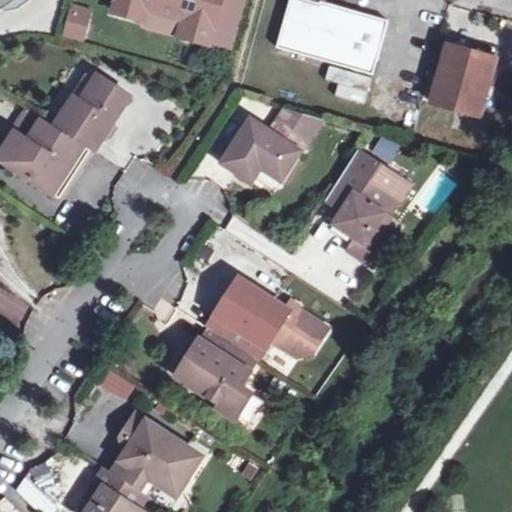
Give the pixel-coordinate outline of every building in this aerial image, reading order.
[(107,0),(105,9),(135,16),(138,4),(177,15),(172,32),(202,40),(212,0),(107,0)] [(235,0),(212,0),(202,40),(223,46),(235,0)] [(316,0),(282,0),(270,43),(368,70),(383,18),(367,14),(317,0),(316,0)] [(66,19),(85,24),(89,10),(70,5),(66,19)] [(148,15),(145,25),(170,33),(173,23),(148,15)] [(66,19),(62,33),(81,38),(85,24),(66,19)] [(475,111),(491,54),(466,47),(444,42),(428,99),(475,111)] [(81,71),(67,93),(81,103),(95,80),(81,71)] [(67,93),(48,124),(87,148),(89,150),(125,94),(98,76),(95,80),(81,103),(67,93)] [(215,158),(243,175),(252,160),(275,175),(316,113),(276,102),(262,124),(245,113),(215,158)] [(87,148),(48,124),(37,117),(24,137),(12,130),(0,149),(0,160),(56,197),(87,148)] [(375,157),(390,157),(390,138),(375,138),(375,157)] [(385,190),(396,173),(352,144),(319,195),(336,206),(329,217),(349,229),(344,237),(340,244),(365,260),(383,232),(374,226),(384,210),(376,205),(385,190)] [(268,185),(275,175),(252,160),(246,170),(268,185)] [(404,178),(396,173),(385,190),(394,195),(404,178)] [(324,224),(344,237),(349,229),(329,217),(324,224)] [(198,324),(249,357),(264,335),(288,350),(305,347),(320,325),(288,305),(280,306),(231,274),(198,324)] [(227,411),(241,389),(232,383),(249,357),(198,324),(167,371),(227,411)] [(279,348),(270,362),(288,374),(297,361),(279,348)] [(107,367),(98,384),(128,400),(137,384),(107,367)] [(253,398),(241,389),(227,411),(240,419),(253,398)] [(117,453),(106,470),(147,497),(151,500),(164,478),(170,482),(188,452),(129,415),(113,439),(117,453)] [(39,487),(63,475),(53,456),(29,468),(39,487)] [(136,511),(147,497),(106,470),(99,466),(88,481),(96,486),(87,499),(77,511),(136,511)] [(80,493),(87,499),(96,486),(88,481),(80,493)]
